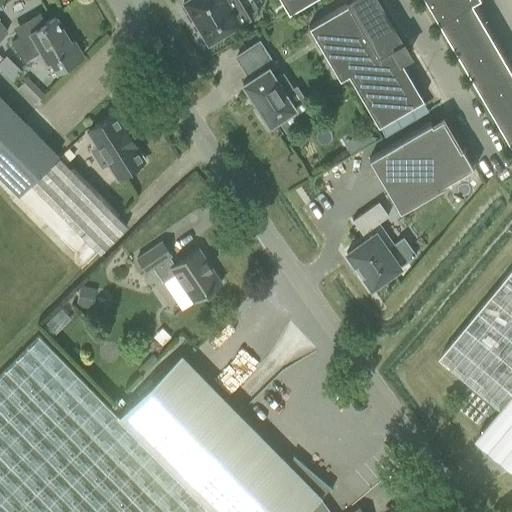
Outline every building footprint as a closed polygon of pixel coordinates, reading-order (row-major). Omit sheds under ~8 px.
[(186,0),(182,3),(207,44),(247,18),(236,2),(234,0),(186,0)] [(280,0),(287,11),(306,0),(280,0)] [(348,74),(378,125),(422,99),(399,60),(409,54),(401,42),(402,41),(402,40),(398,42),(373,0),(352,0),(308,27),(338,79),(348,74)] [(478,0),(428,0),(441,21),(511,141),(511,67),(474,2),(478,0)] [(30,32),(12,43),(23,60),(40,51),(47,64),(51,62),(56,71),(81,57),(73,42),(69,44),(54,18),(41,25),(39,21),(27,28),(30,32)] [(256,113),(267,130),(278,123),(276,120),(294,109),(284,93),(292,88),(282,72),(273,78),(268,69),(273,65),(258,42),(235,57),(250,79),(242,84),(259,111),(256,113)] [(0,96),(0,176),(18,194),(57,155),(0,96)] [(106,162),(116,178),(126,172),(128,175),(140,167),(138,164),(143,161),(135,148),(135,147),(123,127),(122,127),(113,114),(86,131),(96,147),(91,150),(101,165),(106,162)] [(399,212),(475,167),(465,149),(463,150),(444,117),(430,125),(429,123),(368,159),(399,212)] [(367,129),(353,137),(360,148),(373,140),(367,129)] [(58,158),(31,185),(98,253),(125,227),(58,158)] [(345,252),(370,287),(398,266),(385,248),(391,244),(376,223),(387,215),(377,201),(351,220),(361,234),(363,233),(366,237),(345,252)] [(162,282),(174,274),(192,302),(220,283),(197,248),(173,264),(168,256),(170,255),(160,241),(136,258),(145,272),(151,267),(162,282)] [(511,266),(441,357),(501,406),(474,438),(511,469),(511,266)] [(77,306),(93,310),(97,290),(81,286),(77,306)] [(304,511),(320,496),(180,354),(117,416),(39,337),(0,374),(0,511),(304,511)]
